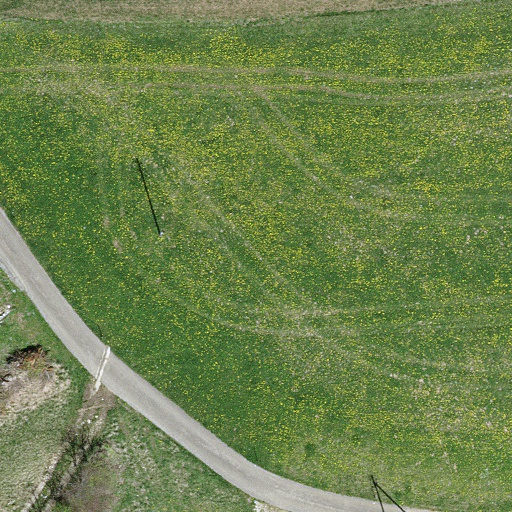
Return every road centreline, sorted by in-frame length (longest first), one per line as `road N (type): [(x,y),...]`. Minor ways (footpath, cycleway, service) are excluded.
road 1 (unclassified): [(0,239),(102,365),(267,490)]
road 2 (track): [(368,511),(267,490),(281,511)]
